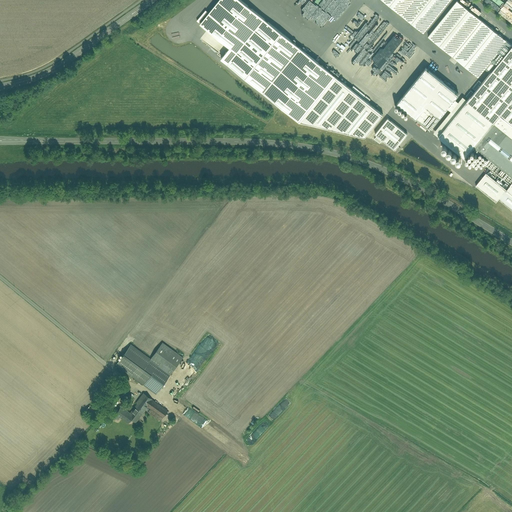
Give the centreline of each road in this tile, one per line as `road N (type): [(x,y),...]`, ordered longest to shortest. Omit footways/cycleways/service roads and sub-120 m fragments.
road 1 (tertiary): [(511,243),(399,177),(305,147),(0,140)]
road 2 (secondary): [(0,86),(52,69),(151,0)]
road 3 (unknown): [(368,1),(323,54),(382,105)]
